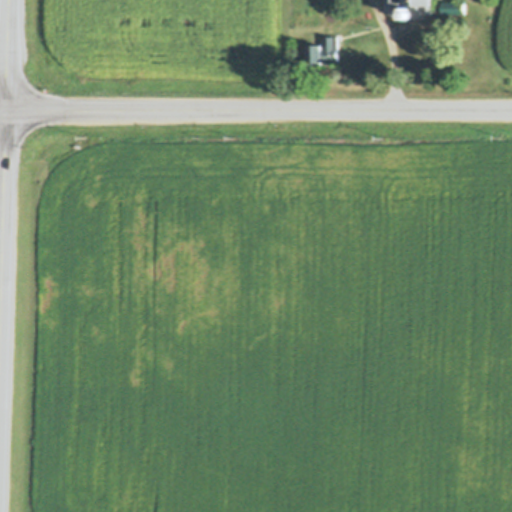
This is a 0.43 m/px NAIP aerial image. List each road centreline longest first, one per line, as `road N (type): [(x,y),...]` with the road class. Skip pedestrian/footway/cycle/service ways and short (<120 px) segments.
road 1 (tertiary): [(0,113),(511,114)]
road 2 (tertiary): [(0,281),(8,0)]
